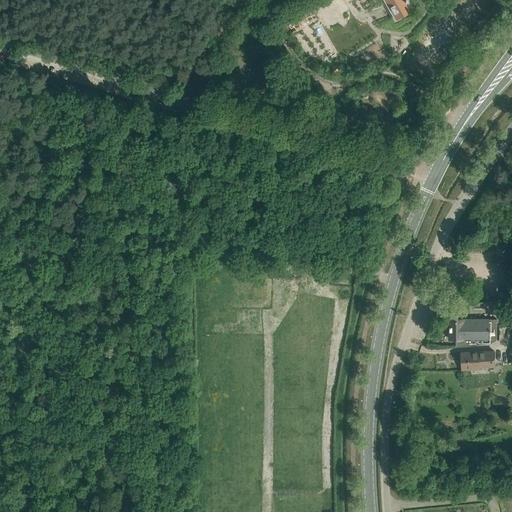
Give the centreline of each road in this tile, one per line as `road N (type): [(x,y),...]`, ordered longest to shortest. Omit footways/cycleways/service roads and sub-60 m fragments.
road 1 (unclassified): [(433,178),(0,45)]
road 2 (unclassified): [(386,511),(383,446),(398,357),(448,226),(511,133)]
road 3 (secondary): [(371,511),(382,325),(433,178)]
road 4 (track): [(145,87),(262,0)]
